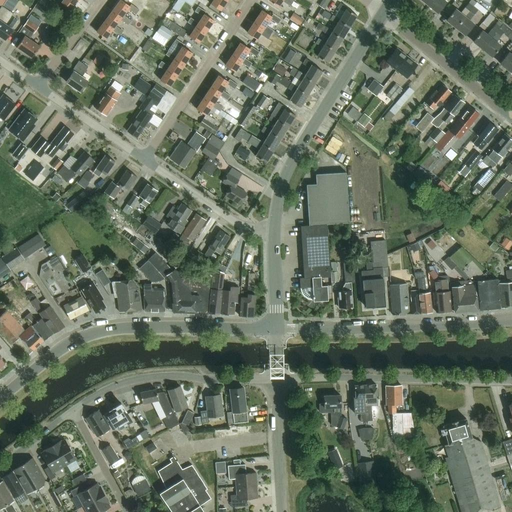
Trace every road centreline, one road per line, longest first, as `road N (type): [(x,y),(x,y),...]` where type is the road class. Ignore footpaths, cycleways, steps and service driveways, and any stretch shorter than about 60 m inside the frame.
road 1 (tertiary): [(0,396),(76,338),(106,329),(274,327)]
road 2 (tertiary): [(274,227),(289,163),(383,14)]
road 3 (residential): [(274,327),(511,320)]
road 4 (residential): [(511,381),(276,379)]
road 5 (residential): [(276,379),(154,377),(73,409)]
road 6 (residential): [(146,156),(251,0)]
road 7 (residential): [(511,116),(383,14)]
road 8 (residential): [(274,227),(254,225),(146,156)]
road 9 (residential): [(282,511),(276,379)]
road 10 (residential): [(146,156),(39,86)]
